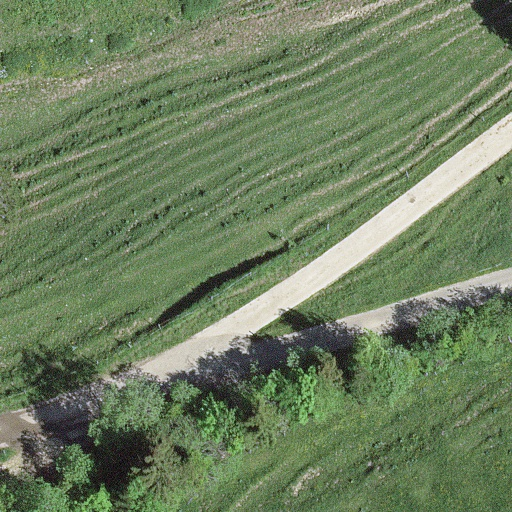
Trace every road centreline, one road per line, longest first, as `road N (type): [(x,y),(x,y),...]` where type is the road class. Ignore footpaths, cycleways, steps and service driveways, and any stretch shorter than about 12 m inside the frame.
road 1 (unclassified): [(511,290),(0,440)]
road 2 (track): [(126,401),(371,244),(511,136)]
road 3 (track): [(126,401),(0,475)]
